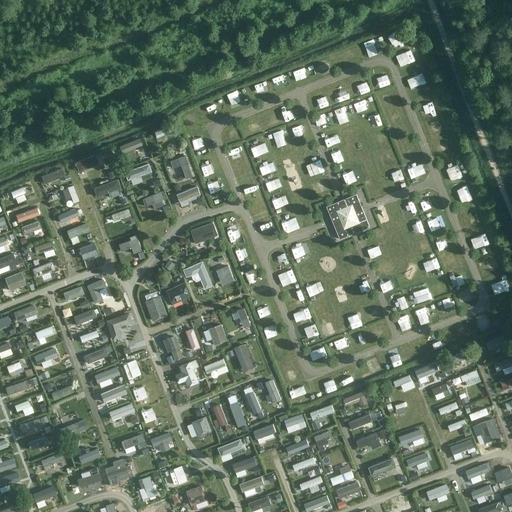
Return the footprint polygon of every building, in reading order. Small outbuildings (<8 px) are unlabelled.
[(395,28),(392,38),(402,42),(406,33),(395,28)] [(343,49),(345,58),(353,56),(351,47),(343,49)] [(414,50),(404,55),(410,66),(419,61),(414,50)] [(331,54),(318,59),(322,69),(334,64),(331,54)] [(272,78),(277,87),(286,82),(281,73),(272,78)] [(262,80),(250,85),(252,90),(264,86),(262,80)] [(361,80),(353,83),(356,91),(364,89),(361,80)] [(228,93),(232,103),(242,99),(238,89),(228,93)] [(432,95),(422,98),(426,110),(436,106),(432,95)] [(381,99),(382,106),(393,104),(391,97),(381,99)] [(358,112),(368,108),(364,98),(355,101),(358,112)] [(208,101),(211,112),(220,109),(218,99),(208,101)] [(196,109),(188,113),(193,123),(201,120),(196,109)] [(291,117),(302,114),(300,109),(289,112),(291,117)] [(317,125),(327,123),(325,113),(315,115),(317,125)] [(440,114),(430,118),(435,127),(444,123),(440,114)] [(253,126),(254,133),(266,129),(265,123),(253,126)] [(229,131),(233,141),(243,136),(239,126),(229,131)] [(277,143),(286,140),(282,128),(273,132),(277,143)] [(385,128),(375,132),(380,143),(389,139),(385,128)] [(193,149),(205,144),(202,136),(190,141),(193,149)] [(140,138),(120,145),(124,158),(135,154),(133,148),(142,145),(140,138)] [(441,141),(443,151),(454,148),(451,138),(441,141)] [(315,143),(306,144),(306,154),(316,153),(315,143)] [(231,148),(233,154),(244,150),(242,144),(231,148)] [(386,150),(390,163),(399,160),(395,147),(386,150)] [(96,154),(77,160),(81,171),(100,166),(96,154)] [(185,155),(170,161),(173,168),(181,165),(186,179),(193,176),(192,175),(185,155)] [(202,171),(214,167),(211,156),(199,159),(202,171)] [(450,161),(455,177),(466,173),(461,158),(450,161)] [(126,171),(129,179),(151,171),(148,163),(126,171)] [(243,179),(252,176),(250,167),(240,171),(243,179)] [(109,179),(117,176),(115,171),(107,174),(109,179)] [(93,186),(97,196),(105,193),(107,198),(119,193),(117,188),(121,187),(118,177),(93,186)] [(208,183),(211,193),(222,189),(220,180),(208,183)] [(257,180),(245,185),(248,191),(260,186),(257,180)] [(30,181),(16,186),(18,192),(32,187),(30,181)] [(199,184),(176,193),(179,201),(202,193),(199,184)] [(78,201),(72,186),(61,190),(65,201),(71,198),(73,203),(78,201)] [(465,202),(476,199),(472,188),(462,192),(465,202)] [(163,189),(143,197),(146,205),(166,197),(163,189)] [(327,206),(328,210),(340,239),(370,227),(356,194),(327,206)] [(17,216),(30,210),(28,204),(14,209),(17,216)] [(128,209),(111,215),(114,221),(123,218),(124,222),(131,219),(130,216),(128,209)] [(472,216),(476,230),(487,227),(482,213),(472,216)] [(291,214),(279,218),(284,233),(297,229),(291,214)] [(0,220),(0,226),(9,223),(7,218),(0,220)] [(412,235),(425,231),(421,219),(408,223),(412,235)] [(38,222),(21,228),(24,234),(27,233),(28,236),(32,235),(31,232),(40,229),(41,227),(38,222)] [(211,222),(191,230),(197,244),(216,236),(211,222)] [(231,245),(242,241),(236,228),(225,233),(231,245)] [(130,240),(119,244),(121,251),(131,247),(133,253),(141,250),(135,235),(129,237),(130,240)] [(483,236),(474,240),(479,249),(487,244),(483,236)] [(94,244),(78,249),(82,260),(97,255),(97,254),(95,249),(94,244)] [(292,252),(295,262),(305,258),(302,249),(292,252)] [(12,254),(0,258),(0,268),(8,265),(10,271),(16,268),(14,263),(15,262),(12,254)] [(426,261),(428,271),(441,268),(438,258),(426,261)] [(169,261),(165,267),(170,270),(174,265),(169,261)] [(203,261),(183,269),(186,277),(198,272),(205,288),(213,285),(203,261)] [(37,264),(37,278),(49,278),(49,264),(37,264)] [(228,265),(217,270),(220,279),(223,285),(229,282),(234,280),(228,265)] [(460,266),(449,270),(453,281),(464,277),(460,266)] [(293,269),(283,273),(289,285),(298,280),(293,269)] [(20,272),(5,278),(10,290),(25,284),(20,272)] [(243,276),(247,286),(258,282),(254,272),(243,276)] [(505,277),(494,280),(498,293),(508,290),(505,277)] [(102,279),(87,285),(95,302),(102,299),(98,290),(106,287),(102,279)] [(183,283),(167,290),(172,303),(189,296),(183,283)] [(115,291),(116,287),(110,286),(108,297),(120,299),(122,292),(115,291)] [(413,291),(417,303),(428,299),(424,286),(413,291)] [(301,289),(291,291),(294,303),(304,301),(301,289)] [(150,293),(145,295),(147,301),(150,309),(149,310),(153,320),(166,315),(162,302),(160,303),(158,296),(157,293),(151,295),(150,293)] [(440,310),(448,307),(445,298),(436,301),(440,310)] [(266,300),(254,304),(258,315),(270,311),(266,300)] [(294,311),(296,319),(310,315),(307,307),(294,311)] [(243,326),(249,324),(244,308),(237,310),(243,326)] [(103,311),(105,317),(111,315),(109,309),(103,311)] [(76,324),(93,317),(90,310),(73,316),(76,324)] [(356,311),(346,316),(352,329),(362,324),(356,311)] [(129,312),(106,320),(112,340),(122,336),(119,326),(132,322),(129,312)] [(396,316),(400,325),(410,321),(406,312),(396,316)] [(493,323),(501,321),(498,313),(491,315),(493,323)] [(99,326),(105,324),(105,323),(102,318),(96,320),(99,326)] [(263,326),(265,335),(276,332),(273,323),(263,326)] [(315,323),(304,327),(307,337),(318,334),(315,323)] [(32,332),(35,339),(54,331),(51,324),(32,332)] [(221,324),(209,329),(213,339),(215,344),(227,339),(221,324)] [(379,324),(367,328),(369,333),(381,329),(379,324)] [(470,327),(460,330),(464,340),(474,336),(470,327)] [(76,336),(80,347),(99,340),(95,329),(76,336)] [(348,341),(360,336),(358,331),(346,336),(348,341)] [(504,334),(485,340),(488,349),(506,343),(504,334)] [(342,338),(333,342),(336,351),(345,347),(342,338)] [(124,339),(118,341),(120,347),(126,345),(124,339)] [(8,343),(0,344),(0,356),(10,354),(8,343)] [(54,345),(36,353),(38,358),(35,360),(40,371),(61,361),(54,345)] [(271,352),(275,360),(290,353),(286,345),(271,352)] [(252,365),(263,363),(260,349),(249,351),(252,365)] [(469,356),(466,349),(451,356),(454,363),(469,356)] [(394,367),(402,364),(397,351),(389,353),(394,367)] [(502,368),(510,364),(506,356),(492,362),(494,367),(500,364),(502,368)] [(227,370),(221,357),(203,365),(209,378),(227,370)] [(182,372),(176,374),(179,382),(186,380),(188,386),(199,381),(194,368),(199,366),(196,360),(180,366),(182,372)] [(19,361),(7,366),(9,372),(16,369),(18,374),(23,371),(19,361)] [(438,365),(422,371),(425,377),(429,375),(431,380),(438,377),(436,372),(440,371),(438,365)] [(98,373),(100,380),(120,373),(118,366),(98,373)] [(364,377),(376,373),(374,367),(362,371),(364,377)] [(459,376),(463,385),(479,377),(474,368),(459,376)] [(290,371),(280,374),(283,385),(293,382),(290,371)] [(345,372),(337,375),(342,386),(349,383),(345,372)] [(409,375),(394,381),(396,386),(402,384),(404,390),(414,386),(409,375)] [(511,376),(499,381),(502,390),(511,385),(511,376)] [(28,377),(7,384),(9,391),(30,384),(28,377)] [(273,379),(265,382),(270,394),(266,395),(269,401),(273,400),(274,402),(281,399),(273,379)] [(325,392),(335,389),(331,379),(322,382),(325,392)] [(446,383),(433,389),(435,394),(443,391),(445,395),(450,393),(446,383)] [(53,400),(71,392),(68,385),(50,393),(53,400)] [(363,391),(344,399),(347,405),(360,400),(361,405),(367,403),(363,391)] [(511,397),(503,401),(506,408),(511,406),(511,397)] [(21,409),(22,414),(31,412),(28,400),(12,404),(14,411),(21,409)] [(450,400),(437,404),(440,415),(454,411),(450,400)] [(130,402),(105,411),(108,419),(133,410),(130,402)] [(258,402),(244,407),(247,414),(261,409),(258,402)] [(477,403),(474,410),(479,413),(482,405),(477,403)] [(220,404),(213,407),(218,418),(214,419),(217,427),(221,425),(228,423),(220,404)] [(231,422),(242,418),(238,407),(227,412),(231,422)] [(309,418),(324,414),(323,408),(308,412),(309,418)] [(345,420),(349,432),(369,426),(368,421),(373,419),(371,412),(345,420)] [(288,418),(285,419),(287,426),(298,422),(300,427),(306,425),(302,413),(288,418)] [(63,417),(65,425),(57,427),(60,436),(85,429),(82,419),(72,422),(70,415),(63,417)] [(206,416),(192,422),(197,435),(197,436),(212,430),(206,416)] [(35,418),(17,424),(19,431),(38,425),(35,418)] [(462,418),(445,425),(448,431),(465,424),(462,418)] [(493,418),(474,426),(477,435),(482,433),(484,439),(485,442),(500,436),(493,418)] [(319,421),(312,423),(315,430),(321,427),(319,421)] [(252,438),(272,432),(270,425),(250,431),(252,438)] [(384,429),(378,432),(381,437),(386,435),(384,429)] [(330,430),(315,436),(321,451),(325,449),(323,445),(329,442),(327,439),(330,438),(329,436),(332,435),(330,430)] [(170,432),(151,439),(154,447),(160,445),(162,451),(171,448),(168,441),(173,440),(170,432)] [(376,432),(357,441),(360,447),(372,442),(375,447),(381,444),(376,432)] [(142,434),(120,442),(123,449),(136,444),(138,449),(146,446),(142,434)] [(45,437),(26,440),(28,448),(46,445),(45,437)] [(239,438),(216,446),(220,457),(243,448),(239,438)] [(87,453),(79,456),(81,463),(100,456),(97,449),(91,452),(89,448),(85,450),(87,453)] [(60,451),(39,459),(45,474),(66,466),(60,451)] [(242,472),(256,466),(251,456),(229,466),(233,473),(241,470),(242,472)] [(314,456),(293,463),(295,469),(316,463),(314,456)] [(365,466),(369,476),(395,465),(391,456),(365,466)] [(114,465),(106,468),(107,472),(106,472),(111,485),(119,483),(118,480),(120,478),(132,475),(129,465),(125,466),(123,459),(113,462),(114,465)] [(0,470),(10,467),(8,461),(0,463),(0,470)] [(481,471),(489,469),(487,463),(462,469),(465,479),(482,475),(481,471)] [(511,474),(509,467),(495,472),(498,481),(504,479),(511,476),(511,474)] [(82,477),(78,479),(80,486),(101,479),(99,472),(91,475),(90,471),(81,473),(82,477)] [(321,474),(300,481),(302,488),(323,481),(321,474)] [(142,479),(138,480),(140,489),(145,487),(148,497),(156,495),(149,476),(142,479)] [(261,476),(240,484),(243,492),(244,491),(255,487),(257,492),(262,490),(260,485),(264,484),(261,476)] [(0,485),(0,491),(19,484),(17,479),(0,485)] [(122,488),(128,485),(125,479),(119,482),(122,488)] [(477,492),(495,487),(494,481),(476,486),(477,492)] [(335,498),(345,494),(347,499),(360,494),(355,482),(332,490),(335,498)] [(426,488),(430,501),(443,497),(439,484),(426,488)] [(55,486),(37,487),(37,497),(55,496),(55,486)] [(201,486),(186,492),(191,506),(197,504),(207,500),(201,486)] [(311,505),(330,498),(327,492),(308,499),(311,505)] [(414,500),(420,497),(418,492),(411,495),(414,500)] [(404,494),(389,501),(394,511),(409,504),(404,494)] [(263,496),(248,503),(251,510),(266,503),(263,496)] [(167,499),(145,508),(146,511),(164,511),(171,509),(167,499)] [(478,507),(479,511),(488,511),(499,508),(496,500),(478,507)] [(120,511),(121,511),(116,501),(104,507),(106,511),(120,511)] [(344,501),(336,504),(338,509),(346,506),(344,501)]
